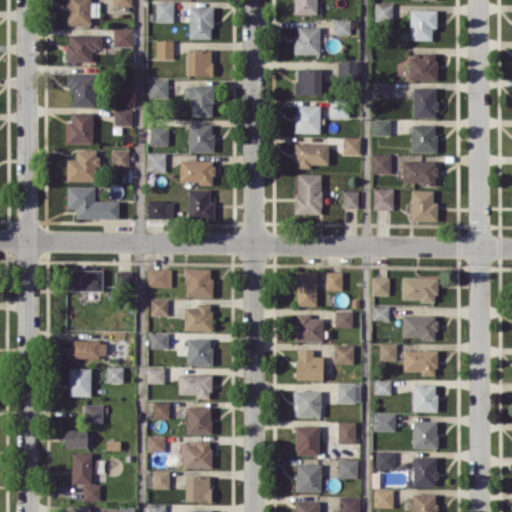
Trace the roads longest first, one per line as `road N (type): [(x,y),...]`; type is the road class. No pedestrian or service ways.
road 1 (residential): [(0,240),(511,247)]
road 2 (residential): [(253,0),(254,511)]
road 3 (residential): [(28,0),(28,511)]
road 4 (residential): [(479,0),(479,511)]
